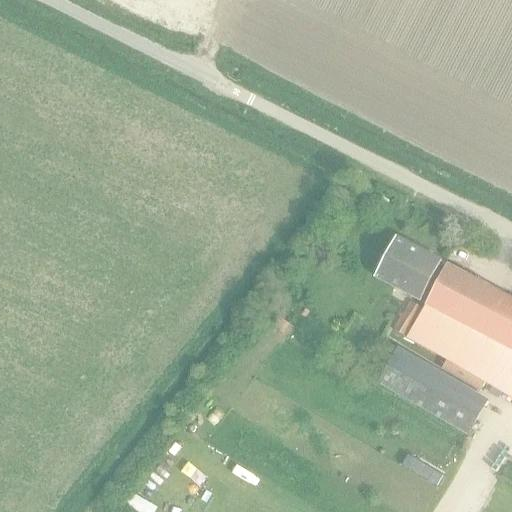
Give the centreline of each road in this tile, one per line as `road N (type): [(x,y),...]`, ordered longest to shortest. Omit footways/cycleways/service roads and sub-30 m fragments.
road 1 (unclassified): [(502,231),(248,101)]
road 2 (residential): [(248,101),(52,0)]
road 3 (residential): [(444,511),(497,421),(511,430)]
